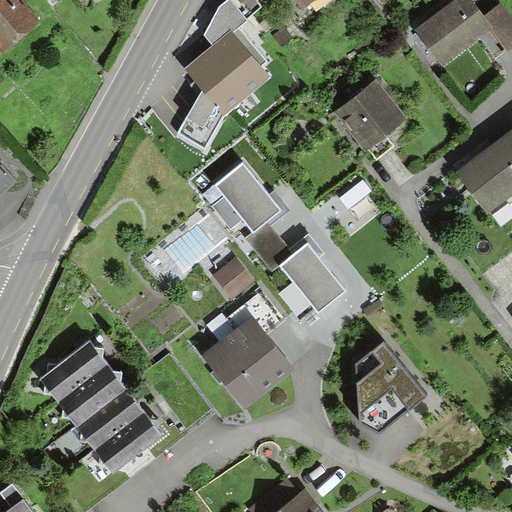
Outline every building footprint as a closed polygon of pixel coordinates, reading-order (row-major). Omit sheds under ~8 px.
[(0,0),(0,51),(6,58),(41,28),(16,0),(0,0)] [(239,0),(246,16),(263,10),(259,0),(239,0)] [(320,0),(293,0),(303,13),(320,0)] [(469,0),(460,0),(415,34),(443,71),(491,34),(494,32),(484,19),(469,0)] [(205,40),(214,50),(232,35),(234,38),(240,33),(247,28),(230,2),(220,10),(205,40)] [(511,18),(502,5),(484,19),(494,32),(491,34),(508,56),(511,52),(511,18)] [(214,50),(185,74),(203,95),(225,122),(272,83),(262,71),(267,66),(240,33),(234,38),(232,35),(214,50)] [(355,100),(334,115),(365,156),(408,123),(377,83),(355,100)] [(225,122),(203,95),(178,139),(207,155),(225,122)] [(511,133),(497,144),(455,176),(488,219),(511,200),(511,133)] [(267,199),(243,167),(216,190),(223,200),(213,208),(231,231),(242,223),(254,238),(269,225),(281,216),(274,207),(267,199)] [(0,201),(18,185),(2,168),(0,169),(0,201)] [(275,193),(267,199),(274,207),(281,216),(269,225),(272,228),(291,213),(275,193)] [(290,252),(295,259),(308,248),(313,254),(318,261),(324,256),(309,237),(290,252)] [(313,254),(308,248),(295,259),(280,270),(317,318),(346,297),(318,261),(313,254)] [(256,282),(237,258),(213,277),(233,301),(256,282)] [(296,373),(253,319),(202,359),(245,413),(296,373)] [(90,333),(40,370),(60,395),(109,358),(100,345),(90,333)] [(427,404),(384,350),(372,358),(371,356),(357,369),(358,395),(361,429),(379,440),(408,416),(410,418),(427,404)] [(109,358),(60,395),(78,419),(127,382),(118,369),(109,358)] [(127,382),(78,419),(96,443),(146,406),(136,393),(127,382)] [(146,406),(96,443),(113,466),(163,429),(154,416),(146,406)] [(1,489),(10,501),(17,496),(23,492),(13,479),(1,489)] [(266,511),(328,511),(306,482),(266,511)] [(40,511),(24,491),(23,492),(17,496),(10,501),(0,508),(0,511),(40,511)]
